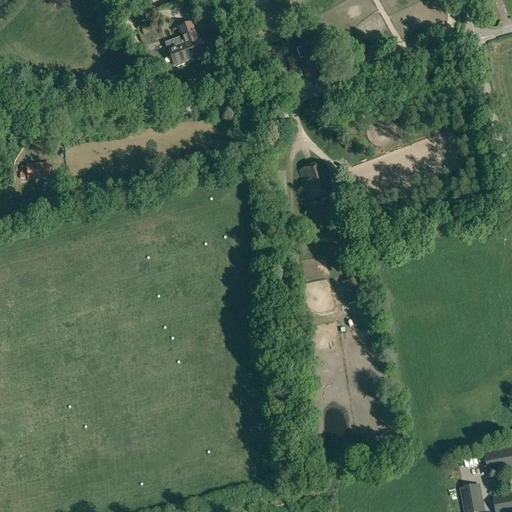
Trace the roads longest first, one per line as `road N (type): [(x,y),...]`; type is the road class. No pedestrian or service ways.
road 1 (unclassified): [(0,121),(279,102),(474,41)]
road 2 (unclassified): [(511,187),(474,41)]
